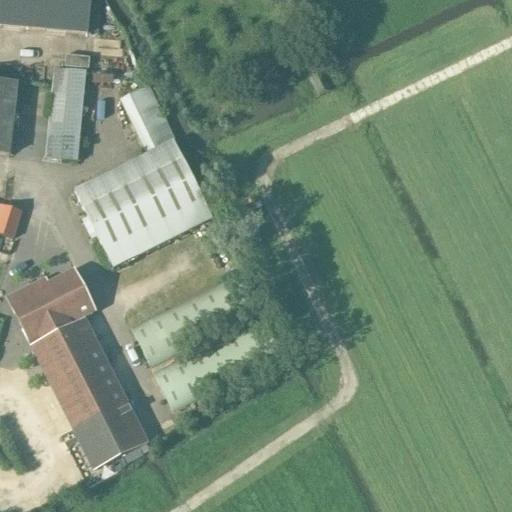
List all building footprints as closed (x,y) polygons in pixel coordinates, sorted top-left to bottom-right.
[(0,0),(0,28),(87,36),(90,0),(0,0)] [(329,92),(322,75),(310,80),(318,97),(329,92)] [(17,85),(0,82),(0,157),(10,159),(17,85)] [(172,143),(73,193),(113,271),(212,222),(172,143)] [(5,209),(0,224),(0,237),(12,242),(21,214),(5,209)] [(82,319),(94,313),(73,273),(9,305),(29,346),(30,346),(82,319)] [(241,275),(130,331),(150,370),(260,314),(241,275)] [(146,445),(82,319),(30,346),(93,471),(146,445)] [(263,321),(154,376),(173,415),(281,360),(263,321)]
